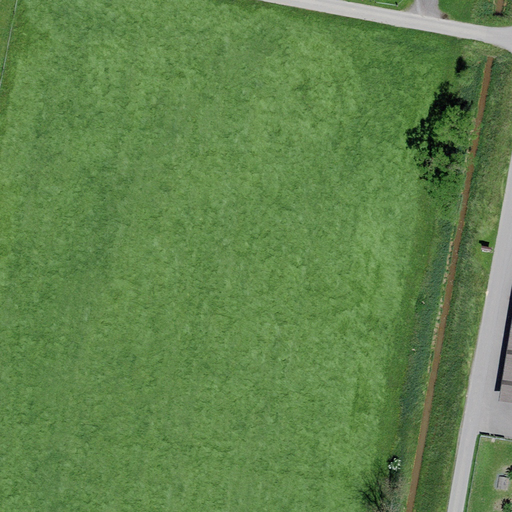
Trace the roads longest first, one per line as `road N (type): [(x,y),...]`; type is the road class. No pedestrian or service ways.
road 1 (unclassified): [(454,511),(511,193)]
road 2 (track): [(511,39),(298,0)]
